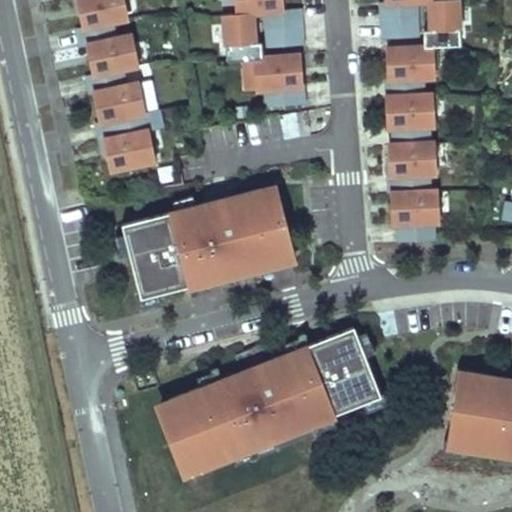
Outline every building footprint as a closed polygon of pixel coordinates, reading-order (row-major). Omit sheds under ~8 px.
[(75,0),(81,27),(125,18),(130,16),(126,0),(75,0)] [(242,12),(268,10),(270,27),(302,25),(301,16),(301,7),(283,8),(283,7),(282,0),(240,0),(241,9),(242,12)] [(417,16),(415,0),(387,0),(383,0),(384,18),(417,16)] [(461,43),(459,0),(427,0),(429,22),(430,44),(461,43)] [(256,34),(255,11),(242,12),(227,13),(231,58),(258,56),(256,34)] [(417,16),(384,18),(385,36),(418,34),(417,16)] [(141,63),(134,32),(128,33),(125,18),(81,27),(77,27),(81,45),(87,44),(94,73),(132,65),(141,63)] [(302,25),(270,27),(271,45),(303,43),(302,25)] [(422,92),(421,76),(431,75),(430,44),(386,46),(387,61),(388,76),(386,76),(387,94),(389,94),(422,92)] [(302,69),(300,53),(258,56),(261,88),(269,87),(270,105),(303,103),(302,84),(303,84),(302,69)] [(148,110),(142,80),(135,81),(132,65),(94,73),(87,75),(91,92),(94,91),(100,121),(148,110)] [(433,123),(432,92),(422,92),(389,94),(389,110),(390,125),(395,125),(396,142),(424,141),(423,124),(433,123)] [(159,158),(152,128),(166,124),(163,108),(148,110),(100,121),(97,122),(101,139),(104,138),(111,168),(159,158)] [(435,172),(434,140),(424,141),(396,142),(391,142),(392,158),(392,174),(396,174),(397,190),(427,189),(426,172),(435,172)] [(280,198),(275,182),(261,185),(266,202),(280,198)] [(287,228),(280,198),(266,202),(261,185),(239,191),(236,183),(217,188),(220,199),(211,201),(210,198),(122,221),(142,296),(295,257),(287,228)] [(220,199),(217,188),(208,190),(210,198),(211,201),(220,199)] [(439,220),(437,188),(427,189),(397,190),(393,190),(394,206),(394,221),(400,222),(401,239),(434,237),(434,219),(439,220)] [(201,463),(381,392),(354,323),(271,357),(269,351),(258,355),(254,345),(236,351),(242,368),(170,396),(173,404),(159,409),(180,459),(198,452),(201,463)] [(269,351),(264,340),(254,345),(258,355),(269,351)] [(511,453),(511,375),(460,367),(449,435),(484,441),(483,449),(511,453)] [(173,404),(170,396),(156,402),(159,409),(173,404)] [(483,449),(484,441),(449,435),(448,443),(483,449)] [(201,463),(198,452),(180,459),(183,469),(201,463)]
